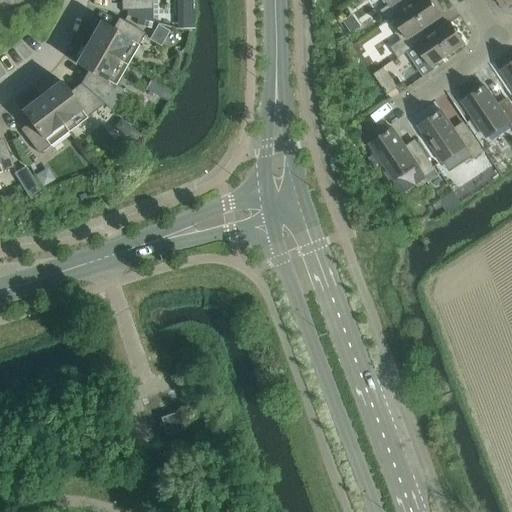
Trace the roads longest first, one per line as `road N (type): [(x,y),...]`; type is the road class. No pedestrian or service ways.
road 1 (tertiary): [(391,511),(282,208)]
road 2 (tertiary): [(0,295),(227,218),(282,208)]
road 3 (tertiary): [(282,208),(274,0)]
road 4 (residential): [(74,0),(59,39),(0,93)]
